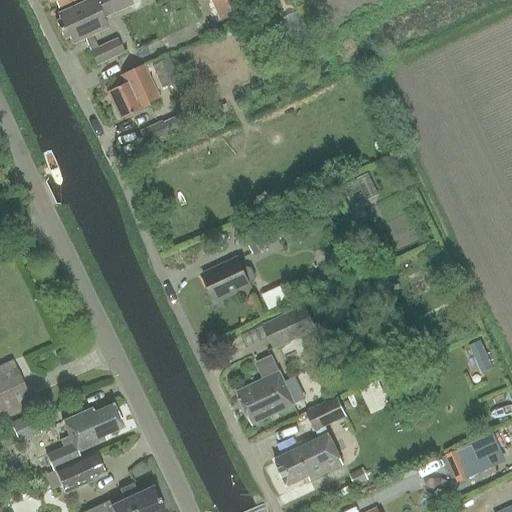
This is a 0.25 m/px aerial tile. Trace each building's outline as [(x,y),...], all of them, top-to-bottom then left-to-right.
[(47,0),(50,5),(56,2),(59,9),(79,0),(47,0)] [(60,21),(56,22),(64,40),(70,37),(73,44),(85,39),(92,53),(91,53),(96,65),(112,58),(106,46),(98,49),(92,36),(106,29),(102,19),(131,5),(128,0),(90,0),(58,15),(60,21)] [(239,0),(209,0),(218,19),(243,8),(239,0)] [(170,60),(154,67),(164,89),(180,82),(170,60)] [(125,85),(107,93),(120,121),(149,107),(148,105),(159,100),(143,66),(121,76),(125,85)] [(161,121),(141,130),(146,142),(166,132),(161,121)] [(282,221),(275,224),(246,237),(253,254),(290,238),(282,221)] [(326,271),(322,273),(325,280),(341,273),(339,270),(339,253),(326,253),(326,271)] [(254,291),(251,284),(255,282),(256,278),(252,269),(248,268),(243,270),(238,261),(204,278),(215,301),(236,291),(239,298),(254,291)] [(50,295),(5,316),(21,351),(66,329),(50,295)] [(307,306),(263,326),(274,349),(317,329),(307,306)] [(487,382),(496,378),(479,340),(470,344),(487,382)] [(257,364),(265,380),(237,394),(252,426),(295,405),(280,373),(279,373),(272,357),(257,364)] [(0,366),(0,421),(33,407),(12,361),(0,366)] [(367,369),(349,378),(355,389),(373,381),(367,369)] [(360,390),(372,415),(391,405),(379,381),(360,390)] [(315,432),(325,427),(347,417),(338,399),(307,413),(315,432)] [(105,442),(104,437),(123,428),(113,405),(94,414),(91,408),(60,422),(67,437),(61,441),(64,447),(47,457),(46,454),(35,460),(42,475),(58,468),(57,464),(105,442)] [(41,433),(33,414),(11,423),(19,442),(41,433)] [(279,447),(296,440),(290,426),(274,433),(279,447)] [(329,435),(319,440),(275,461),(288,488),(309,478),(311,482),(344,466),(329,435)] [(469,478),(459,452),(447,457),(457,482),(469,478)] [(64,494),(106,476),(96,453),(54,471),(64,494)] [(350,475),(355,486),(369,480),(364,469),(350,475)] [(108,502),(85,511),(164,511),(153,488),(138,495),(133,484),(119,490),(125,501),(111,507),(108,502)]
